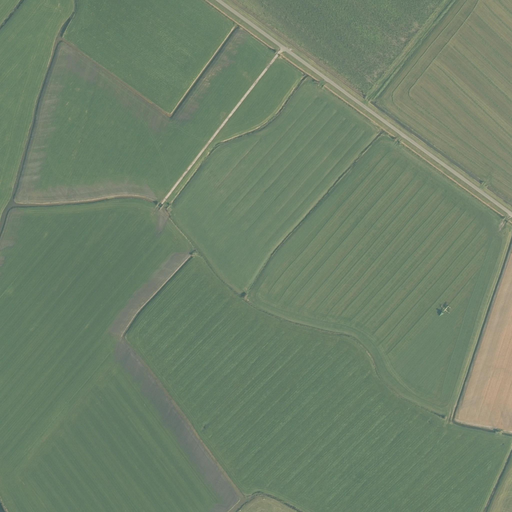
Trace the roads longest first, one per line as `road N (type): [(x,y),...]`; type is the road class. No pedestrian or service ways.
road 1 (unclassified): [(511,214),(216,0)]
road 2 (track): [(160,206),(284,49)]
